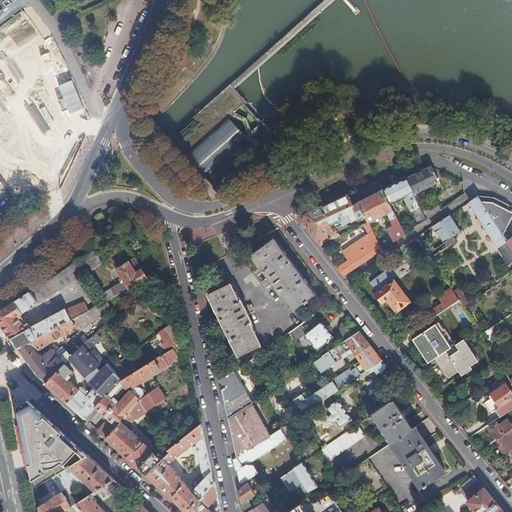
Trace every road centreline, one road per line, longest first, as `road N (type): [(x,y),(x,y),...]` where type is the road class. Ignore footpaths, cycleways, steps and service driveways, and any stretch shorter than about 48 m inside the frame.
road 1 (residential): [(272,195),(511,505)]
road 2 (residential): [(176,218),(231,511)]
road 3 (tertiary): [(511,165),(458,140),(406,136),(267,188)]
road 4 (tertiary): [(272,195),(386,151),(423,146),(511,178)]
road 5 (tertiary): [(167,511),(0,364)]
road 6 (tertiary): [(183,204),(148,176),(126,143),(116,107)]
